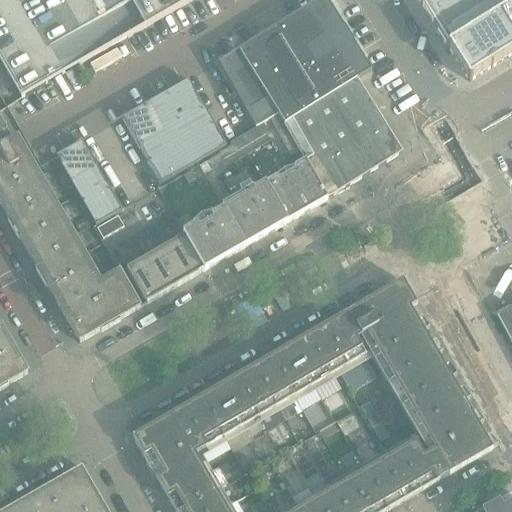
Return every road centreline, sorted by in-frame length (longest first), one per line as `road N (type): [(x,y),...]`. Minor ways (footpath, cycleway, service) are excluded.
road 1 (residential): [(410,256),(394,218),(380,207),(349,210),(64,380)]
road 2 (residential): [(95,432),(410,256)]
road 3 (residential): [(57,124),(269,0)]
road 4 (residential): [(511,434),(410,256)]
road 5 (residential): [(456,111),(438,97),(377,0)]
road 6 (residential): [(64,380),(0,271)]
